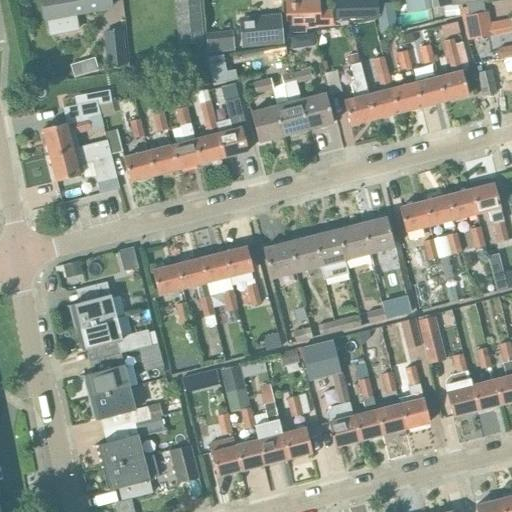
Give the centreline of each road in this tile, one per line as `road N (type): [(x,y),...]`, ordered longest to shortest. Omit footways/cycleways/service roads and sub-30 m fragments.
road 1 (residential): [(17,257),(511,129)]
road 2 (residential): [(259,511),(511,448)]
road 3 (residential): [(71,511),(17,257)]
